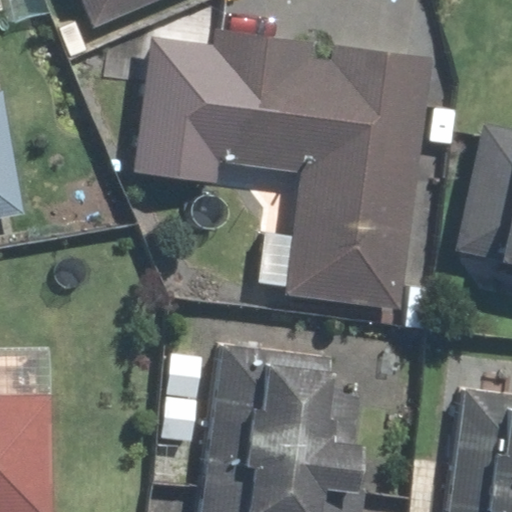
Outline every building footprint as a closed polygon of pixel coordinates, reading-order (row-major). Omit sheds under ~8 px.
[(67,0),(79,28),(144,0),(67,0)] [(416,57),(198,30),(182,162),(284,174),(269,299),(385,313),(416,57)] [(440,256),(511,271),(511,131),(469,123),(440,256)] [(0,216),(11,215),(0,150),(0,216)] [(203,341),(181,511),(338,511),(352,397),(315,393),(320,355),(203,341)] [(511,511),(511,396),(443,388),(427,511),(511,511)] [(0,511),(41,511),(40,395),(0,395),(0,511)]
